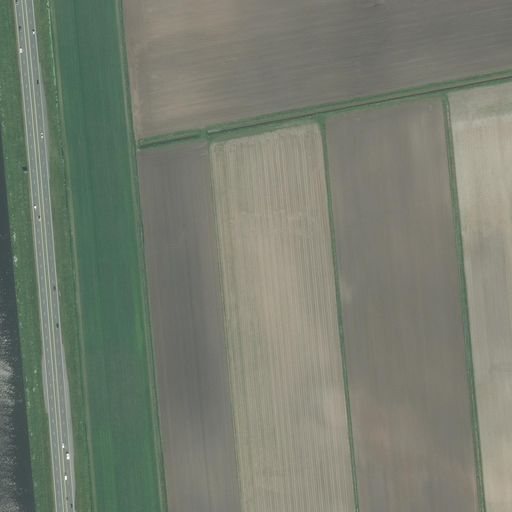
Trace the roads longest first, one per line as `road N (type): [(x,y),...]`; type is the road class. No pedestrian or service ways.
road 1 (trunk): [(18,0),(60,511)]
road 2 (trunk): [(70,511),(28,0)]
